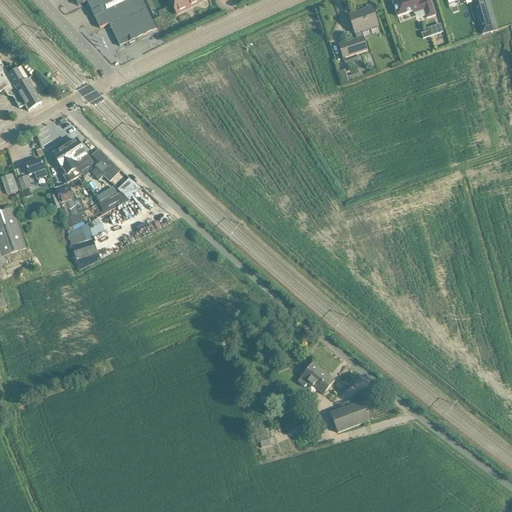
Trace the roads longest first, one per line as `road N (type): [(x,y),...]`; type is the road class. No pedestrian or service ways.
road 1 (unclassified): [(511,487),(282,307),(63,108)]
road 2 (unclassified): [(116,80),(290,0)]
